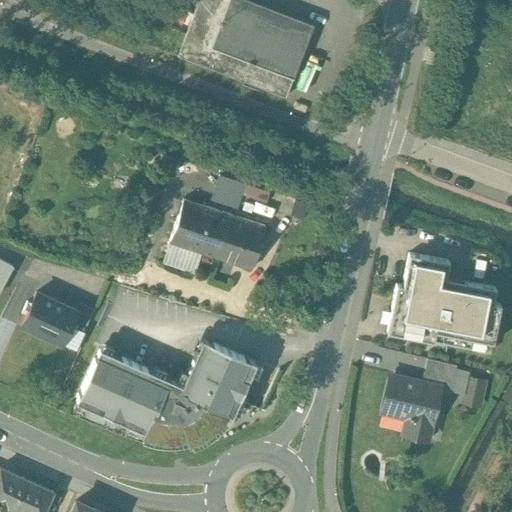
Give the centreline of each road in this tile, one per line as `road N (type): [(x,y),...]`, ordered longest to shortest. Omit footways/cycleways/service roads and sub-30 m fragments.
road 1 (secondary): [(288,460),(329,348),(405,0)]
road 2 (secondary): [(0,429),(105,478),(167,491),(216,490)]
road 3 (track): [(0,10),(168,73)]
